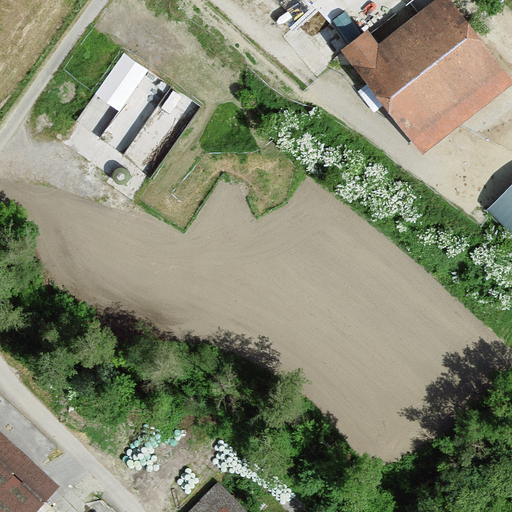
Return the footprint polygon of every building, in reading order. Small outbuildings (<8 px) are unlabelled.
[(323,0),(291,0),(305,16),(323,0)] [(364,31),(336,52),(418,158),(511,85),(511,84),(446,0),(437,0),(377,47),(364,31)] [(511,186),(496,204),(511,219),(511,186)] [(35,511),(58,487),(0,434),(0,511),(35,511)] [(243,511),(218,486),(191,511),(243,511)]
